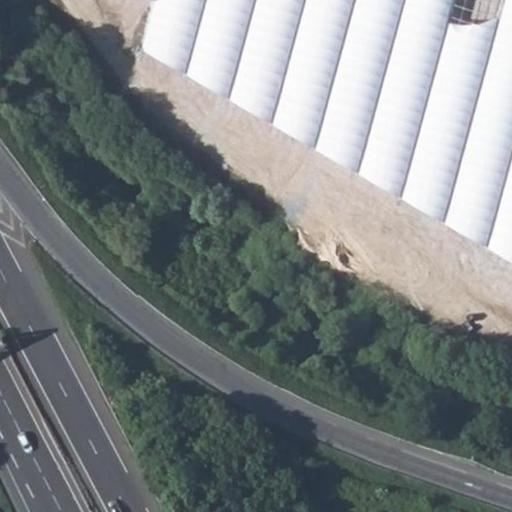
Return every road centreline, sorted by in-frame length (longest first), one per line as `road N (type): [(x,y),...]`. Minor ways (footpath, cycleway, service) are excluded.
road 1 (trunk): [(511,497),(348,440),(223,378),(100,284),(0,166)]
road 2 (motorway): [(128,511),(32,331)]
road 3 (trunk): [(0,392),(62,511)]
